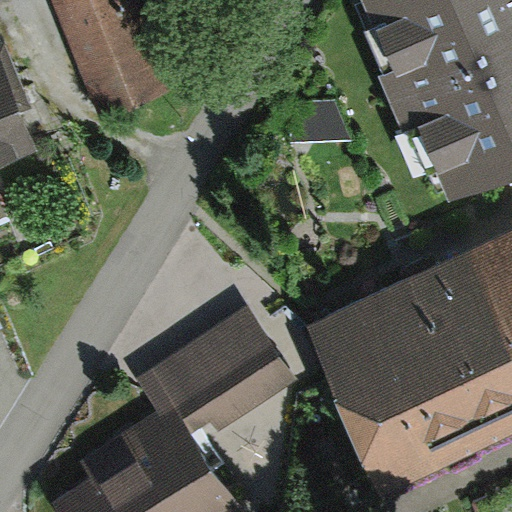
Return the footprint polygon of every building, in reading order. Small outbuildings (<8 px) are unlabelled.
[(59,0),(103,117),(171,90),(135,0),(59,0)] [(511,0),(347,0),(433,205),(511,172),(511,0)] [(0,160),(41,143),(0,37),(0,160)] [(511,227),(307,322),(379,488),(511,425),(511,227)] [(53,498),(61,511),(251,511),(201,437),(299,374),(247,300),(137,376),(157,409),(79,458),(91,474),(53,498)]
